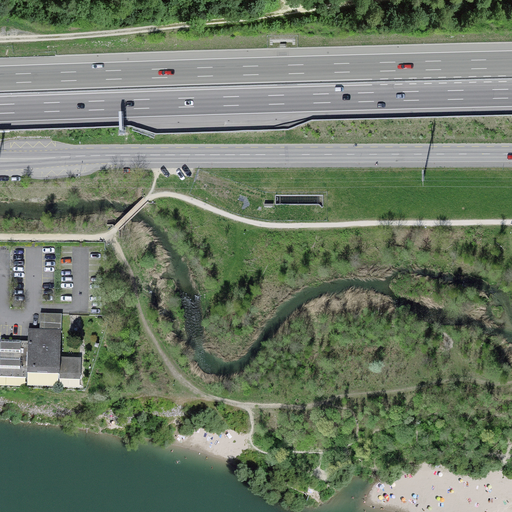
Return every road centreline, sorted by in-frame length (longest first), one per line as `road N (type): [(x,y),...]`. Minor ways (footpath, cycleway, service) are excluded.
road 1 (motorway): [(0,109),(511,93)]
road 2 (motorway): [(511,63),(0,78)]
road 3 (tertiary): [(0,159),(511,153)]
road 4 (track): [(294,11),(0,39)]
